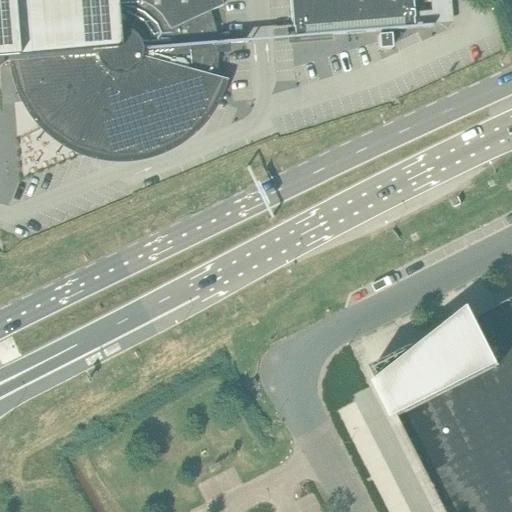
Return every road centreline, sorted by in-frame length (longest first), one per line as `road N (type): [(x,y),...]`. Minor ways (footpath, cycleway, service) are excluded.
road 1 (secondary): [(511,81),(8,321)]
road 2 (secondary): [(0,384),(480,143)]
road 3 (unclassified): [(357,511),(297,393),(295,369),(307,349),(339,329),(511,242)]
